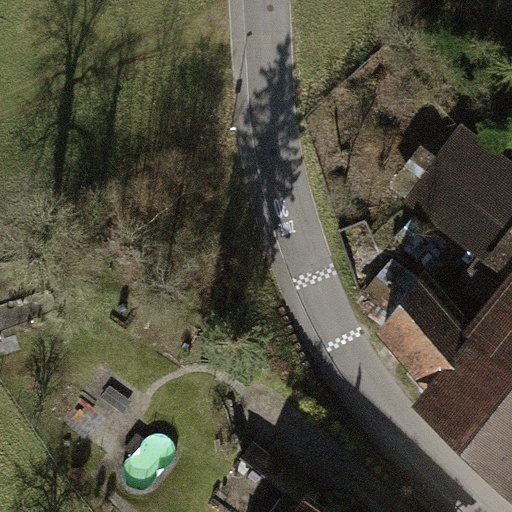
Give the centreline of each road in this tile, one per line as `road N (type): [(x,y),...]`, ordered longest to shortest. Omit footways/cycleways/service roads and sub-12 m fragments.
road 1 (residential): [(268,0),(283,165),(331,308),(401,419),(493,511)]
road 2 (track): [(0,104),(112,58),(268,12)]
